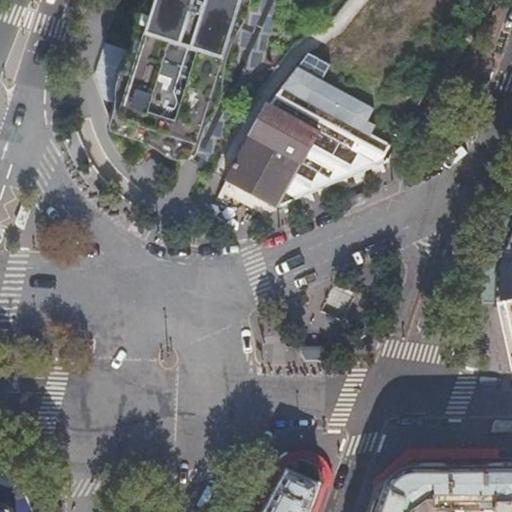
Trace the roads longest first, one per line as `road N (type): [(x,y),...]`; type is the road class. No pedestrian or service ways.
road 1 (tertiary): [(482,163),(405,395)]
road 2 (tertiary): [(364,232),(258,275),(154,284)]
road 3 (primary): [(154,284),(82,212),(20,131)]
road 4 (tertiary): [(376,395),(413,264),(398,237),(364,232)]
road 5 (primary): [(154,284),(0,282)]
road 6 (tertiary): [(225,396),(376,395)]
road 7 (primary): [(225,396),(206,321),(187,300),(154,284)]
road 8 (tertiary): [(482,163),(464,185),(364,232)]
road 9 (primary): [(20,131),(51,0)]
road 10 (primary): [(0,398),(122,397)]
road 11 (residential): [(339,511),(376,395)]
road 12 (primary): [(189,511),(216,452),(225,396)]
